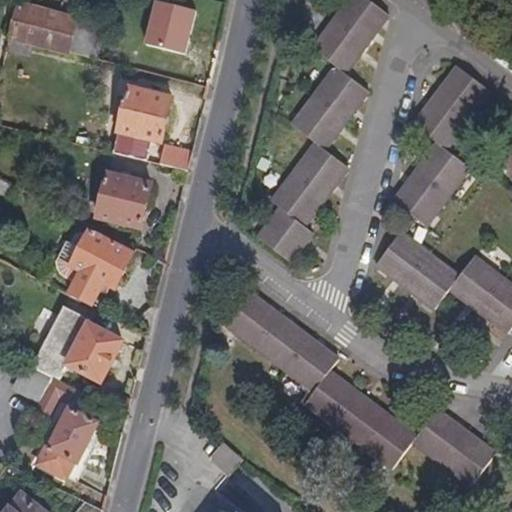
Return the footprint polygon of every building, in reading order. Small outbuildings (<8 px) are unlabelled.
[(388,13),(370,0),(348,0),(334,20),(366,43),(388,13)] [(66,52),(74,21),(15,7),(14,12),(19,13),(16,27),(10,26),(8,37),(10,38),(30,43),(66,52)] [(94,59),(104,25),(75,18),(74,21),(66,52),(94,59)] [(343,74),(366,43),(334,20),(311,50),(334,68),(343,74)] [(27,53),(30,43),(10,38),(7,48),(27,53)] [(468,119),(489,89),(457,65),(435,94),(468,119)] [(344,121),(366,92),(343,74),(334,68),(312,97),(344,121)] [(162,144),(174,100),(130,89),(123,117),(116,115),(114,122),(122,124),(119,133),(162,144)] [(445,149),(468,119),(435,94),(413,125),(436,143),(445,149)] [(321,151),(344,121),(312,97),(289,127),(314,146),(321,151)] [(444,197),(468,166),(445,149),(436,143),(413,174),(444,197)] [(325,197),(345,169),(321,151),(314,146),(294,174),(325,197)] [(188,172),(193,153),(166,147),(162,165),(188,172)] [(511,170),(511,151),(503,164),(511,170)] [(304,224),(325,197),(294,174),(273,201),(280,207),(304,224)] [(422,226),(444,197),(413,174),(391,203),(422,226)] [(143,229),(152,186),(108,176),(102,207),(86,204),(82,221),(97,229),(99,220),(143,229)] [(291,262),(314,231),(304,224),(280,207),(257,237),(291,262)] [(116,291),(134,256),(90,233),(81,250),(67,243),(59,259),(57,266),(60,275),(65,279),(98,297),(104,285),(116,291)] [(403,286),(427,253),(399,233),(375,266),(403,286)] [(447,291),(458,277),(427,253),(403,286),(435,309),(447,291)] [(476,313),(500,280),(471,259),(458,277),(447,291),(476,313)] [(511,327),(511,288),(500,280),(476,313),(506,335),(511,327)] [(254,349),(279,316),(250,294),(225,327),(254,349)] [(64,309),(34,368),(54,379),(60,382),(68,367),(102,384),(123,343),(90,326),(91,323),(64,309)] [(283,370),(307,337),(279,316),(254,349),(283,370)] [(328,371),(337,359),(307,337),(283,370),(312,392),(328,371)] [(41,403),(54,379),(34,368),(28,365),(16,390),(41,403)] [(333,425),(358,393),(328,371),(312,392),(304,403),(333,425)] [(69,405),(76,390),(60,382),(54,379),(41,403),(37,411),(51,418),(60,400),(69,405)] [(130,399),(106,387),(99,402),(126,416),(130,399)] [(361,447),(386,414),(358,393),(333,425),(361,447)] [(441,462),(465,431),(436,409),(416,436),(412,440),(441,462)] [(79,465),(99,425),(70,410),(50,448),(46,446),(36,465),(66,481),(75,463),(79,465)] [(416,436),(386,414),(361,447),(391,469),(412,440),(416,436)] [(471,484),(494,453),(465,431),(441,462),(471,484)] [(246,464),(227,447),(213,465),(232,481),(246,464)] [(44,511),(21,495),(7,511),(44,511)] [(102,511),(103,511),(85,503),(78,511),(102,511)]
